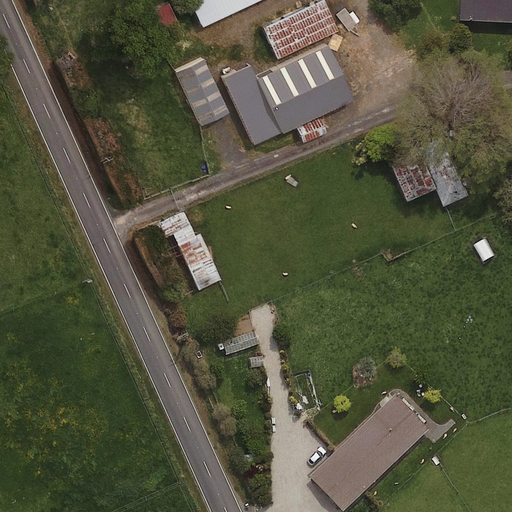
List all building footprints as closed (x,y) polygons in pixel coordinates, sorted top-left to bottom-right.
[(179,35),(171,0),(150,5),(159,40),(179,35)] [(245,0),(190,0),(200,21),(245,0)] [(336,27),(323,0),(311,0),(261,24),(276,55),(336,27)] [(317,109),(350,93),(325,39),(253,73),(247,60),(220,73),(251,139),(278,127),(290,121),(300,141),(327,129),(317,109)] [(226,108),(205,60),(177,72),(198,120),(226,108)] [(470,194),(449,138),(395,159),(410,198),(438,187),(445,204),(470,194)] [(182,208),(150,223),(155,235),(169,228),(195,286),(218,276),(198,230),(193,232),(182,208)] [(428,429),(396,394),(310,475),(343,510),(428,429)]
